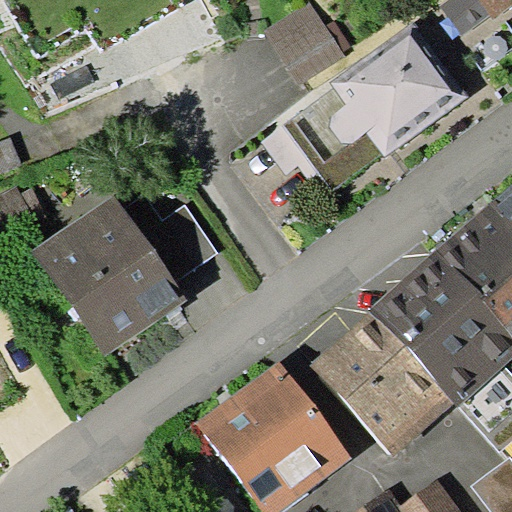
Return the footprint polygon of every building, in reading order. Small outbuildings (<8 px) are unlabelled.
[(511,4),(511,0),(446,0),(439,6),(463,36),(490,15),(493,19),(511,4)] [(325,25),(309,1),(263,30),(299,86),(345,56),(342,51),(349,47),(332,20),(325,25)] [(386,157),(469,97),(415,23),(331,84),(335,89),(263,142),(288,176),(300,167),(309,181),(320,173),(334,192),(385,155),(386,157)] [(47,216),(32,187),(22,192),(18,185),(0,194),(0,236),(35,218),(37,222),(47,216)] [(511,218),(511,187),(497,200),(511,218)] [(33,249),(106,356),(188,299),(177,283),(126,210),(114,193),(33,249)] [(147,196),(126,210),(177,283),(219,253),(186,205),(163,220),(147,196)] [(511,218),(497,200),(441,247),(485,298),(482,300),(511,334),(511,218)] [(373,312),(455,404),(500,452),(511,440),(511,373),(505,366),(511,360),(511,334),(482,300),(485,298),(441,247),(371,310),(373,312)] [(455,404),(373,312),(312,366),(394,458),(455,404)] [(196,423),(262,511),(280,511),(353,458),(280,361),(196,423)] [(511,511),(511,459),(510,457),(472,485),(492,511),(511,511)] [(462,511),(439,479),(400,506),(404,511),(462,511)] [(389,490),(358,511),(404,511),(400,506),(389,490)]
